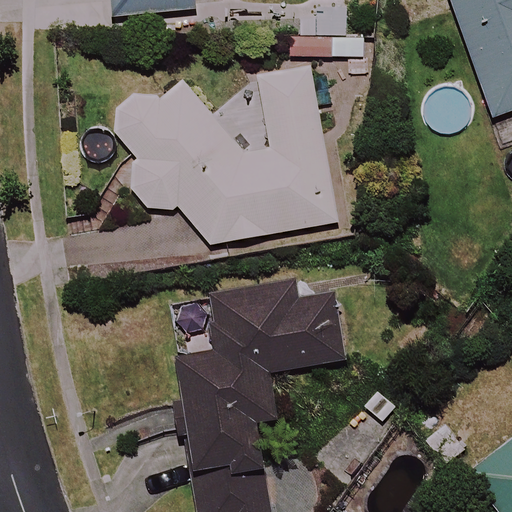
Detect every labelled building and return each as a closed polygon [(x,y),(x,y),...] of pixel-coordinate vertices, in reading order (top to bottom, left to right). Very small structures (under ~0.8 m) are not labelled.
[(105,0),(106,17),(191,12),(190,0),(105,0)] [(511,0),(447,0),(488,118),(511,110),(511,0)] [(135,96),(116,111),(115,133),(137,159),(133,191),(151,213),(176,208),(209,248),(335,224),(306,69),(254,79),(268,152),(243,157),(181,82),(160,100),(135,96)] [(298,301),(296,284),(205,298),(214,355),(171,361),(177,400),(167,402),(172,437),(192,434),(199,481),(189,483),(193,511),(268,511),(255,424),(274,421),(267,374),(343,362),(332,296),(298,301)] [(511,511),(511,442),(467,477),(494,511),(511,511)]
